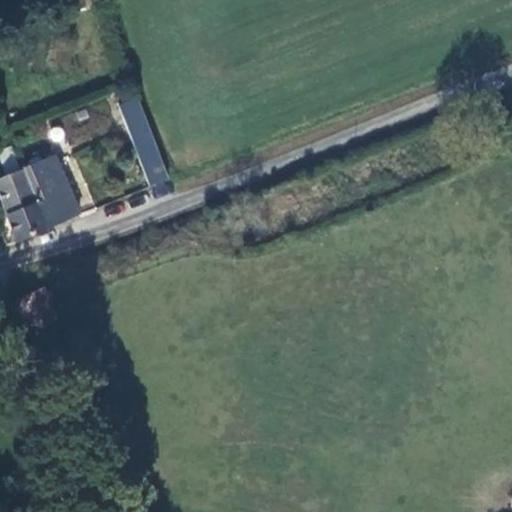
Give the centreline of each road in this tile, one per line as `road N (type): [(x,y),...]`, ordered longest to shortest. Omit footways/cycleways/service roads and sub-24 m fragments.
road 1 (unclassified): [(511,83),(0,256)]
road 2 (unknown): [(0,326),(111,511)]
